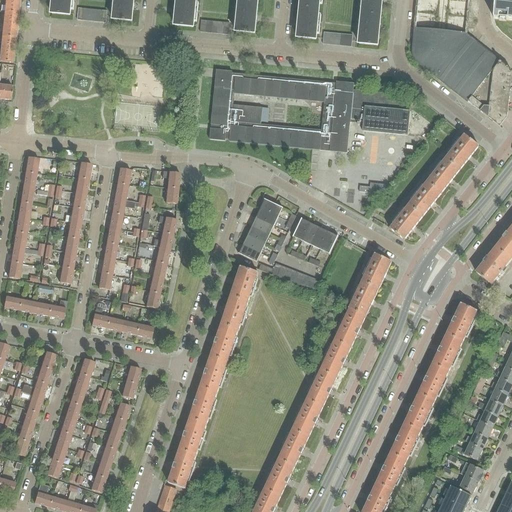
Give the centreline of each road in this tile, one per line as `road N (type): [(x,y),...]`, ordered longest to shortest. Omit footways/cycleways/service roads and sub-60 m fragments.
road 1 (residential): [(414,260),(295,511)]
road 2 (residential): [(337,511),(454,283)]
road 3 (primary): [(416,279),(310,511)]
road 4 (primary): [(326,511),(427,296)]
road 5 (residential): [(183,366),(250,169)]
road 6 (residential): [(74,343),(108,153)]
road 7 (residential): [(414,260),(250,169)]
road 8 (residential): [(19,511),(74,343)]
road 9 (residential): [(135,511),(183,366)]
road 10 (residential): [(250,169),(108,153)]
road 11 (primary): [(427,296),(511,184)]
road 12 (residential): [(504,148),(399,62)]
road 13 (residential): [(279,53),(146,40)]
road 14 (residential): [(399,62),(279,53)]
